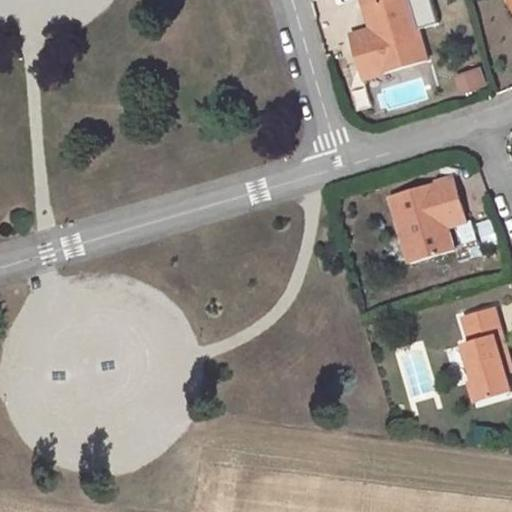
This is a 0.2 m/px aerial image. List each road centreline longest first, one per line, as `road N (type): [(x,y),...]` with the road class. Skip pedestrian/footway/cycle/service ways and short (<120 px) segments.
road 1 (residential): [(335,154),(0,260)]
road 2 (residential): [(290,0),(335,154)]
road 3 (residential): [(479,109),(335,154)]
